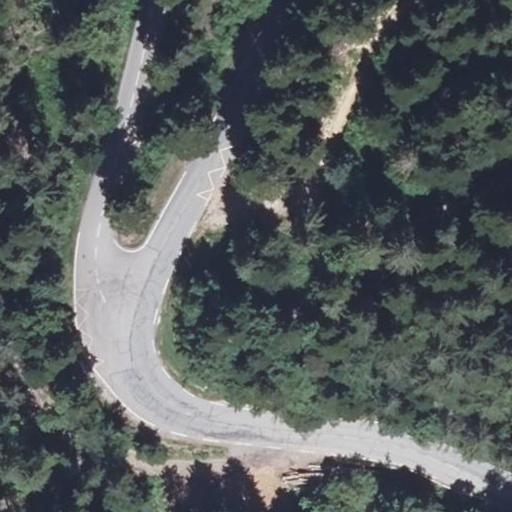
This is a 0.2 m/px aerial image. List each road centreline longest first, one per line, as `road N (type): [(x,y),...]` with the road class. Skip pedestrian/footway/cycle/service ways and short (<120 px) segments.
road 1 (secondary): [(511,490),(396,446),(203,422),(169,407),(139,357),(131,306)]
road 2 (secondary): [(306,0),(158,242),(131,306)]
road 3 (tertiary): [(131,306),(103,293),(94,259),(159,0)]
road 4 (track): [(101,456),(184,469),(263,463),(292,433)]
road 5 (track): [(0,331),(34,384),(101,456)]
